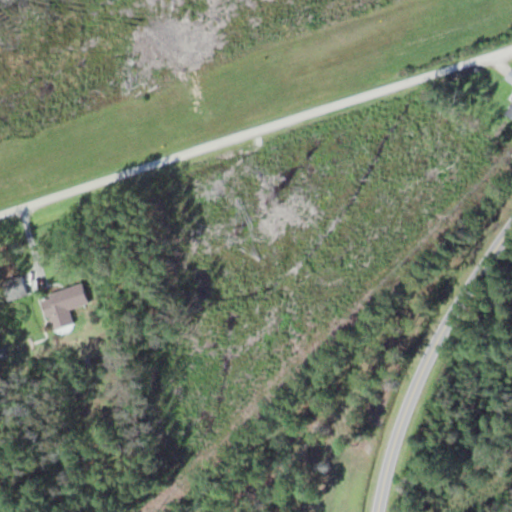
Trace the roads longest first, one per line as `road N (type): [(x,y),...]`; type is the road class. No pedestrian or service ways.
road 1 (residential): [(511,50),(0,218)]
road 2 (residential): [(379,511),(414,384),(511,225)]
